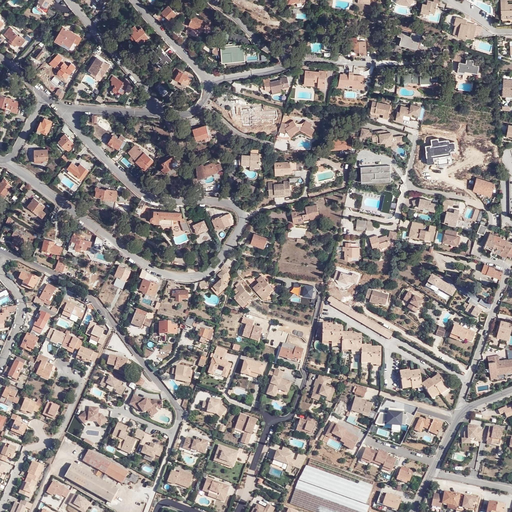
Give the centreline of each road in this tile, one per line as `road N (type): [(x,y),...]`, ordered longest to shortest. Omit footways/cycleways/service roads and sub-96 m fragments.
road 1 (residential): [(469,380),(506,264),(482,254),(491,215),(481,204),(414,189),(408,178),(416,138)]
road 2 (residential): [(9,161),(155,270),(194,277),(209,271),(244,214)]
road 3 (residential): [(0,254),(86,291),(181,409),(173,433)]
road 4 (residential): [(244,214),(229,203),(149,197),(62,107)]
road 5 (residential): [(64,371),(83,382),(62,432),(24,452),(0,510)]
road 6 (residential): [(160,113),(151,92),(70,0)]
road 7 (residential): [(272,416),(295,414),(317,317)]
